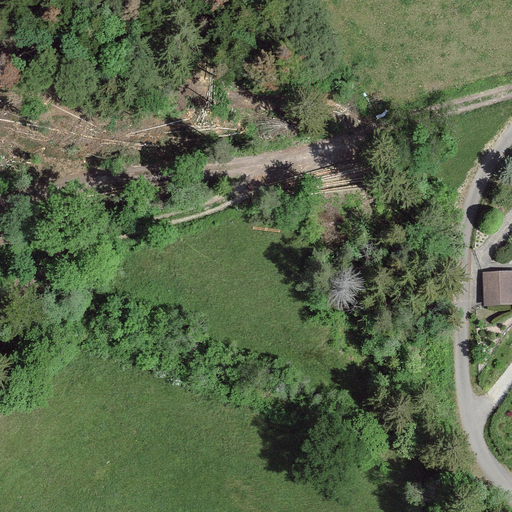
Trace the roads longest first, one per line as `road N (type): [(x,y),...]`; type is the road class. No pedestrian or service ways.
road 1 (track): [(511,94),(282,162),(124,178),(0,211)]
road 2 (residential): [(511,140),(472,213),(460,362),(471,431),(511,500)]
